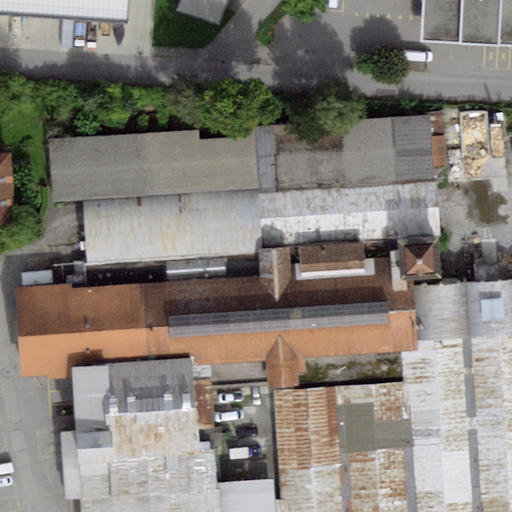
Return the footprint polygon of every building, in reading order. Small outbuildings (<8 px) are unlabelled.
[(127,0),(0,0),(0,5),(126,15),(127,0)] [(228,0),(174,0),(170,12),(218,29),(228,0)] [(511,0),(414,0),(412,42),(511,48),(511,0)] [(437,113),(46,135),(50,211),(80,209),(84,284),(13,288),(18,380),(63,377),(70,491),(88,490),(89,511),(208,511),(200,366),(277,361),(286,504),(230,507),(230,511),(511,511),(511,271),(446,275),(437,113)] [(511,141),(498,142),(500,181),(511,180),(511,141)] [(15,154),(0,154),(0,225),(14,225),(15,154)]
